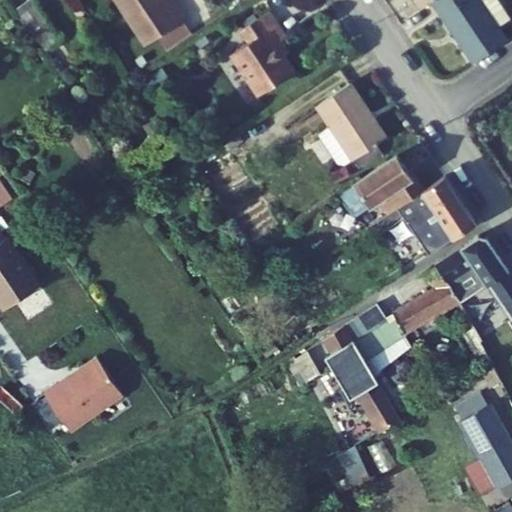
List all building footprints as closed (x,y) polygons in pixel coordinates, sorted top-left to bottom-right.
[(44,20),(31,0),(9,0),(28,30),(44,20)] [(157,14),(148,0),(100,0),(122,35),(157,14)] [(406,0),(444,63),(479,40),(470,25),(483,16),(472,0),(406,0)] [(219,46),(200,58),(227,102),(270,75),(251,44),(262,38),(245,10),(210,32),(219,46)] [(325,87),(289,110),(303,130),(290,139),(293,143),(305,135),(342,113),(325,87)] [(361,144),(342,113),(305,135),(293,143),(309,168),(316,170),(324,164),(325,167),(361,144)] [(511,135),(482,155),(511,200),(511,198),(511,135)] [(370,159),(328,186),(311,197),(323,216),(327,217),(341,207),(342,208),(349,204),(359,219),(361,218),(397,195),(387,178),(384,181),(370,159)] [(397,195),(361,218),(350,225),(365,248),(378,240),(372,230),(368,224),(374,220),(378,226),(387,220),(389,225),(403,217),(414,234),(392,248),(402,262),(450,231),(418,181),(397,195)] [(374,220),(368,224),(372,230),(378,226),(374,220)] [(445,248),(401,276),(417,303),(434,292),(429,285),(440,278),(466,317),(437,334),(447,351),(504,316),(461,249),(445,248)] [(0,310),(25,294),(0,255),(0,310)] [(370,350),(425,315),(417,303),(401,276),(390,284),(402,304),(358,332),(346,314),(318,333),(344,374),(374,355),(370,350)] [(0,322),(0,352),(26,394),(40,386),(0,322)] [(349,391),(314,335),(294,348),(329,403),(349,391)] [(72,428),(126,394),(99,351),(45,385),(72,428)] [(329,403),(355,442),(375,430),(349,391),(329,403)] [(50,426),(63,417),(48,392),(34,401),(50,426)] [(492,498),(511,485),(511,444),(476,466),(446,416),(416,434),(444,481),(427,491),(439,511),(449,511),(459,507),(461,510),(489,493),(492,498)] [(338,432),(322,442),(331,456),(347,447),(338,432)]
